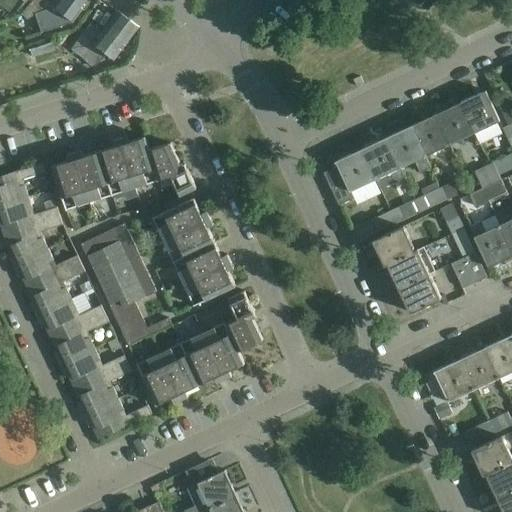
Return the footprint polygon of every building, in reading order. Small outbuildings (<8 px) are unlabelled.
[(23,0),(0,0),(0,5),(12,15),(23,0)] [(50,0),(32,0),(19,17),(24,21),(43,10),(50,0)] [(87,0),(55,0),(51,6),(58,11),(35,19),(39,31),(71,21),(87,0)] [(137,27),(117,12),(101,33),(90,25),(71,49),(93,67),(105,55),(111,60),(137,27)] [(54,50),(51,37),(29,45),(33,56),(54,50)] [(485,91),(460,103),(474,132),(499,121),(485,91)] [(511,109),(511,102),(509,96),(497,102),(502,114),(511,109)] [(436,115),(450,144),(474,132),(460,103),(436,115)] [(410,127),(424,157),(450,144),(436,115),(410,127)] [(503,128),(508,140),(511,138),(511,123),(506,126),(503,128)] [(424,157),(410,127),(386,138),(400,168),(414,161),(420,173),(430,168),(424,157)] [(114,147),(99,151),(113,196),(159,182),(149,150),(145,137),(129,142),(127,136),(112,141),(114,147)] [(405,178),(400,168),(386,138),(361,150),(375,179),(375,180),(380,190),(405,178)] [(170,143),(149,150),(159,182),(172,178),(180,196),(196,188),(187,169),(183,171),(170,143)] [(375,179),(361,150),(335,162),(335,163),(336,163),(338,166),(324,173),(339,206),(355,198),(351,191),(375,179)] [(68,161),(52,166),(66,210),(113,196),(99,151),(83,157),(81,151),(67,155),(68,161)] [(0,206),(29,198),(23,180),(46,172),(43,163),(0,176),(0,206)] [(483,168),(490,182),(499,178),(492,163),(483,168)] [(481,186),(490,182),(483,168),(475,172),(481,186)] [(499,178),(490,182),(497,197),(506,193),(499,178)] [(48,179),(39,181),(42,192),(51,190),(48,179)] [(497,197),(490,182),(481,186),(482,188),(469,194),(475,207),(497,197)] [(439,188),(444,200),(457,194),(451,183),(439,188)] [(444,200),(439,188),(428,193),(433,205),(444,200)] [(29,198),(0,206),(0,219),(1,219),(5,233),(59,216),(57,208),(35,216),(29,198)] [(201,214),(194,198),(152,218),(173,262),(214,242),(208,228),(213,225),(207,211),(201,214)] [(54,199),(44,202),(46,211),(57,207),(54,199)] [(397,208),(402,219),(414,214),(408,202),(397,208)] [(440,210),(446,222),(458,216),(452,204),(440,210)] [(390,225),(402,219),(397,208),(384,213),(390,225)] [(390,225),(384,213),(364,223),(350,230),(356,241),(390,225)] [(10,252),(15,264),(48,249),(40,232),(62,225),(59,216),(5,233),(9,245),(12,251),(10,252)] [(463,228),(458,216),(446,222),(451,234),(463,228)] [(511,218),(499,225),(511,251),(511,218)] [(480,222),(469,227),(488,267),(511,255),(511,251),(499,225),(485,231),(480,222)] [(156,292),(124,224),(81,244),(128,346),(172,325),(168,318),(147,328),(134,302),(144,297),(145,298),(156,292)] [(373,240),(385,265),(418,250),(417,249),(414,250),(403,226),(373,240)] [(214,242),(173,262),(194,306),(235,286),(228,271),(233,268),(227,255),(221,257),(214,242)] [(418,250),(385,265),(385,266),(388,265),(399,289),(429,275),(435,272),(424,247),(418,250)] [(23,275),(29,288),(81,263),(77,256),(56,265),(48,249),(15,264),(20,276),(23,275)] [(486,277),(475,253),(451,264),(462,289),(486,277)] [(81,263),(29,288),(36,301),(33,302),(39,314),(71,299),(63,282),(85,272),(81,263)] [(441,299),(429,275),(399,289),(410,313),(441,299)] [(89,281),(79,285),(83,292),(92,288),(89,281)] [(226,300),(236,320),(226,325),(239,351),(263,340),(251,314),(254,312),(244,291),(226,300)] [(47,324),(53,337),(105,313),(101,305),(79,316),(71,299),(39,314),(44,326),(47,324)] [(105,313),(53,337),(59,351),(56,352),(62,365),(95,349),(86,332),(108,322),(105,313)] [(225,323),(181,343),(200,385),(215,377),(218,383),(231,376),(229,371),(244,364),(239,351),(226,325),(225,323)] [(511,341),(509,336),(485,348),(499,378),(511,371),(511,341)] [(116,339),(108,343),(112,352),(120,348),(116,339)] [(181,343),(137,364),(156,405),(172,398),(174,403),(188,397),(186,392),(200,385),(181,343)] [(474,389),(499,378),(485,348),(460,360),(474,389)] [(70,374),(76,387),(127,363),(124,356),(103,367),(95,349),(62,365),(67,376),(70,374)] [(474,389),(460,360),(434,372),(434,373),(435,373),(449,401),(474,389)] [(127,363),(76,387),(83,401),(80,402),(86,415),(118,399),(110,383),(132,372),(127,363)] [(126,416),(118,399),(86,415),(91,426),(94,424),(100,437),(97,438),(97,439),(152,414),(148,405),(126,416)] [(511,421),(508,412),(496,418),(502,430),(511,425),(511,421)] [(470,444),(502,430),(496,418),(464,432),(470,444)] [(486,474),(511,461),(511,457),(502,436),(472,450),(483,475),(486,474)] [(497,498),(511,490),(511,461),(486,474),(497,498)] [(203,511),(237,496),(225,470),(212,476),(212,475),(207,477),(208,478),(187,488),(195,506),(184,511),(185,511),(203,511)] [(511,511),(511,490),(497,498),(504,511),(511,511)] [(244,511),(237,496),(203,511),(244,511)] [(144,508),(146,511),(163,511),(158,501),(144,508)]
